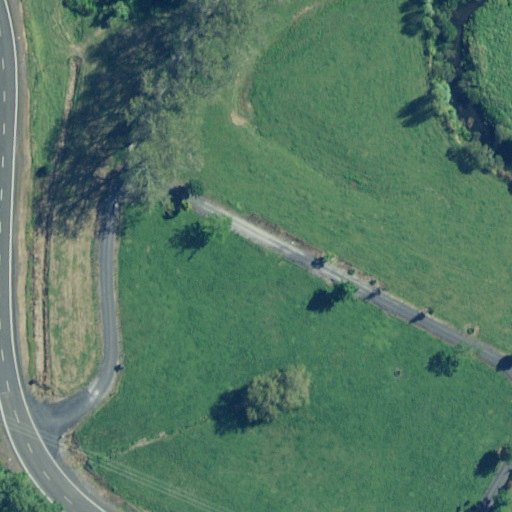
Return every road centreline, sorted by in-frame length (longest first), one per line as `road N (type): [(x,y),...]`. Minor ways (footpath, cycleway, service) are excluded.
road 1 (track): [(20,429),(62,414),(104,377),(110,213),(129,157),(221,0)]
road 2 (primary): [(82,511),(48,477),(20,429),(0,325)]
road 3 (primary): [(0,224),(0,30)]
